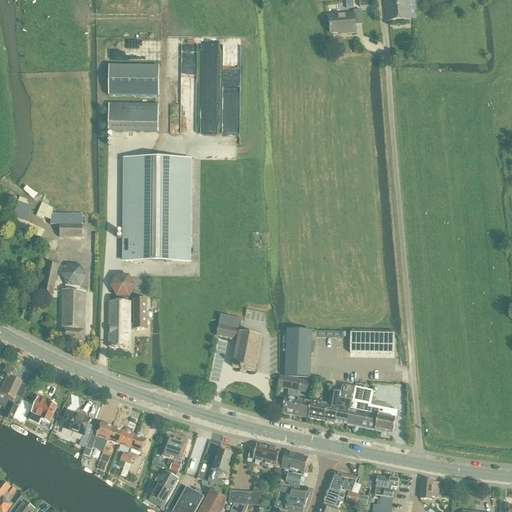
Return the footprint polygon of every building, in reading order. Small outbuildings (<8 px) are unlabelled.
[(374,7),(373,0),(359,0),(360,8),(374,7)] [(385,0),(387,21),(396,21),(410,20),(408,0),(385,0)] [(356,33),(355,25),(362,25),(361,10),(353,11),(354,14),(329,16),(331,34),(349,32),(349,34),(356,33)] [(109,67),(109,96),(159,97),(159,67),(109,67)] [(158,133),(158,105),(108,105),(108,133),(158,133)] [(123,234),(123,263),(191,263),(191,235),(191,160),(125,160),(125,234),(123,234)] [(40,208),(38,214),(45,217),(49,220),(51,220),(51,214),(52,209),(42,203),(40,208)] [(82,238),(83,215),(51,214),(51,220),(51,225),(60,226),(60,238),(82,238)] [(13,218),(10,224),(14,226),(11,233),(18,236),(21,229),(42,239),(45,232),(41,230),(26,223),(13,218)] [(53,297),(59,266),(48,263),(41,294),(53,297)] [(79,287),(87,277),(81,266),(69,265),(62,275),(67,286),(79,287)] [(117,298),(129,298),(135,287),(129,277),(117,276),(111,287),(117,298)] [(84,342),(85,317),(86,294),(77,293),(72,293),(63,292),(61,341),(84,342)] [(147,313),(147,300),(134,300),(134,324),(132,324),(132,325),(131,325),(131,303),(109,303),(109,348),(130,348),(130,330),(134,330),(148,330),(148,320),(154,320),(154,313),(147,313)] [(255,373),(262,337),(240,333),(242,320),(221,316),(217,337),(231,340),(231,339),(234,339),(238,340),(233,368),(241,370),(241,371),(243,372),(246,372),(247,371),(255,373)] [(287,331),(285,377),(310,378),(312,332),(287,331)] [(350,334),(350,354),(394,355),(394,335),(350,334)] [(11,422),(18,408),(12,405),(14,400),(22,383),(8,377),(0,394),(0,400),(11,406),(5,418),(11,422)] [(280,378),(278,388),(289,390),(288,397),(286,397),(282,414),(294,416),(297,400),(300,400),(302,393),(299,392),(301,382),(280,378)] [(301,382),(299,392),(302,393),(307,394),(309,386),(312,386),(311,389),(314,392),(315,388),(316,382),(302,380),(302,382),(301,382)] [(328,406),(324,422),(325,422),(335,425),(335,423),(347,425),(355,388),(342,385),(341,394),(330,392),(328,406)] [(355,388),(347,425),(376,431),(375,431),(382,433),(381,435),(386,436),(387,434),(393,435),(398,412),(371,406),(374,392),(355,388)] [(38,399),(31,415),(29,421),(39,425),(41,420),(50,424),(57,407),(55,404),(52,403),(49,404),(38,399)] [(17,412),(27,417),(33,404),(23,400),(17,412)] [(297,400),(294,416),(308,419),(312,403),(300,400),(297,400)] [(312,403),(308,419),(324,422),(328,406),(312,403)] [(78,416),(68,412),(62,428),(84,436),(90,420),(78,416)] [(95,424),(83,456),(89,458),(93,449),(97,438),(108,442),(113,429),(101,424),(101,426),(95,424)] [(113,429),(108,442),(119,446),(124,433),(113,429)] [(124,433),(119,446),(130,451),(135,437),(124,433)] [(135,437),(130,451),(141,455),(146,441),(135,437)] [(168,439),(162,458),(169,460),(167,466),(171,467),(170,470),(170,471),(178,474),(180,467),(182,464),(187,446),(168,439)] [(286,454),(280,453),(280,452),(257,446),(255,453),(251,452),(249,459),(263,463),(262,467),(268,468),(269,465),(281,468),(286,454)] [(224,453),(219,451),(213,470),(212,470),(208,483),(220,487),(222,481),(218,480),(221,473),(227,475),(230,467),(227,467),(231,455),(230,455),(231,454),(225,452),(224,453)] [(308,459),(286,454),(281,468),(295,472),(304,474),(308,459)] [(109,456),(103,455),(100,462),(106,464),(109,456)] [(165,472),(158,485),(172,493),(179,481),(175,479),(178,474),(170,471),(170,470),(167,469),(165,472)] [(280,477),(282,471),(275,469),(273,476),(280,477)] [(299,486),(302,478),(289,475),(287,483),(299,486)] [(335,475),(329,491),(344,494),(345,493),(345,492),(352,494),(356,485),(365,488),(370,490),(372,483),(367,482),(366,481),(335,475)] [(376,488),(375,496),(381,497),(393,500),(393,499),(392,499),(394,492),(391,491),(391,487),(398,488),(399,480),(377,478),(376,483),(375,488),(376,488)] [(422,481),(421,499),(431,500),(432,497),(438,498),(439,484),(433,483),(433,482),(422,481)] [(7,493),(11,488),(3,482),(0,485),(0,502),(3,498),(7,492),(7,493)] [(158,485),(151,497),(164,504),(160,510),(163,511),(165,511),(166,510),(170,503),(167,502),(172,493),(158,485)] [(170,503),(166,510),(167,510),(171,511),(197,511),(204,500),(205,499),(200,496),(202,493),(196,490),(195,493),(180,485),(170,503)] [(261,507),(262,490),(263,487),(255,486),(254,494),(230,492),(229,504),(233,505),(248,506),(261,507)] [(12,496),(16,491),(11,488),(7,493),(12,496)] [(276,502),(274,508),(285,511),(287,511),(289,511),(293,511),(303,511),(309,494),(294,491),(292,490),(281,488),(280,492),(290,495),(286,507),(284,506),(284,505),(276,502)] [(200,511),(221,511),(224,508),(226,500),(212,491),(207,501),(200,511)] [(329,491),(323,507),(339,511),(342,511),(343,509),(341,509),(342,504),(342,502),(344,502),(344,499),(347,499),(346,502),(357,505),(367,507),(369,499),(368,499),(351,495),(348,494),(345,493),(344,494),(329,491)] [(390,511),(393,500),(381,497),(379,506),(374,505),(372,511),(390,511)] [(8,511),(13,506),(3,498),(0,502),(0,511),(8,511)] [(33,511),(35,511),(25,503),(26,501),(21,498),(10,511),(33,511)]
